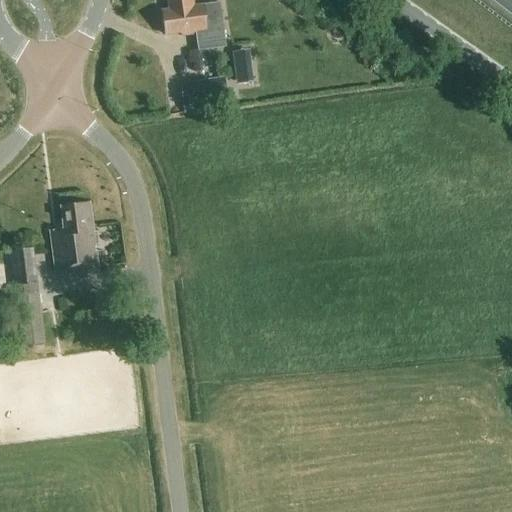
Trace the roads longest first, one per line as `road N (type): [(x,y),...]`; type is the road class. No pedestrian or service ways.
road 1 (unclassified): [(179,511),(138,198),(126,168),(52,90)]
road 2 (unclassified): [(511,91),(391,0)]
